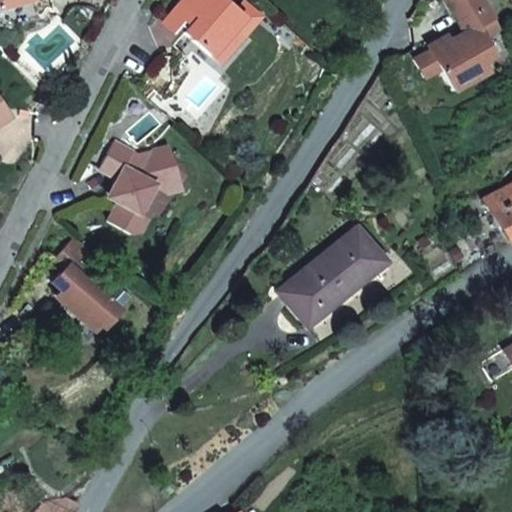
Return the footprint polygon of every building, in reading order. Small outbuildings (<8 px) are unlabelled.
[(193,16),(181,31),(216,62),(239,36),(230,28),(240,17),(221,0),(177,0),(177,2),(193,16)] [(497,26),(482,0),(443,0),(461,34),(412,61),(422,79),(438,70),(450,92),(474,80),(477,61),(490,54),(481,39),(499,29),(497,26)] [(109,140),(95,167),(111,177),(108,183),(113,202),(103,220),(123,232),(133,229),(140,216),(132,211),(147,184),(148,183),(162,177),(170,166),(164,146),(133,153),(109,140)] [(162,177),(148,183),(147,184),(159,190),(175,187),(170,166),(162,177)] [(108,183),(101,195),(113,202),(108,183)] [(511,183),(484,199),(507,245),(511,241),(511,183)] [(358,228),(324,256),(350,289),(385,261),(358,228)] [(448,251),(462,273),(465,271),(488,256),(474,234),(448,251)] [(70,235),(49,256),(59,266),(46,279),(54,287),(49,292),(61,303),(81,322),(85,327),(91,322),(93,324),(110,308),(101,299),(103,297),(98,293),(96,294),(73,272),(90,254),(70,235)] [(417,241),(421,248),(430,243),(425,235),(417,241)] [(350,289),(324,256),(279,291),(305,325),(350,289)] [(81,322),(61,303),(49,316),(69,334),(81,322)] [(511,346),(485,363),(495,381),(511,370),(511,346)] [(72,511),(74,510),(65,496),(53,498),(47,500),(43,502),(41,503),(31,511),(72,511)]
